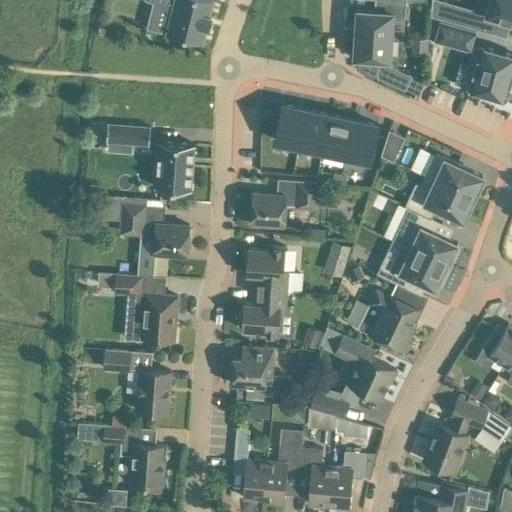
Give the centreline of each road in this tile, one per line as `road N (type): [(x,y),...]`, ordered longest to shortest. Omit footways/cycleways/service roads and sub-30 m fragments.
road 1 (residential): [(206,511),(196,483),(219,247),(223,60)]
road 2 (residential): [(490,266),(401,424),(377,511)]
road 3 (residential): [(336,78),(511,155)]
